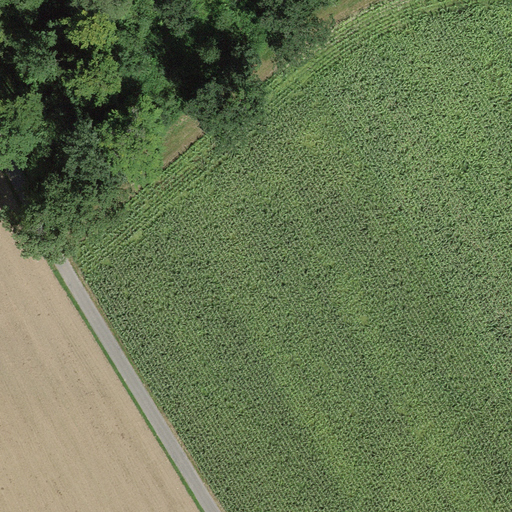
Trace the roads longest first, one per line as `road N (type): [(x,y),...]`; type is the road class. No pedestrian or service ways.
road 1 (track): [(213,511),(56,251),(0,134)]
road 2 (track): [(56,251),(334,0)]
